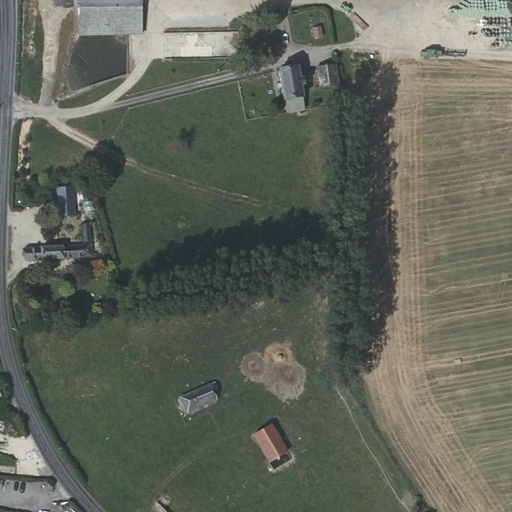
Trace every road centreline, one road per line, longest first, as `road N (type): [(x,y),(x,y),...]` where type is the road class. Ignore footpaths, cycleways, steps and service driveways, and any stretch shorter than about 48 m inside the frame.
road 1 (track): [(3,108),(60,115),(335,46),(511,59)]
road 2 (secondary): [(91,511),(46,453),(14,377),(0,293)]
road 3 (secondary): [(0,198),(8,0)]
